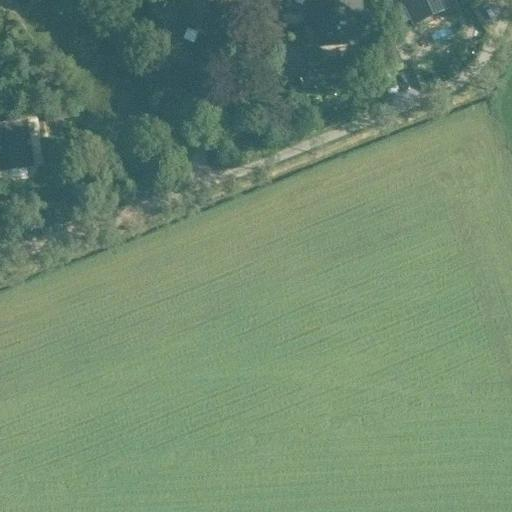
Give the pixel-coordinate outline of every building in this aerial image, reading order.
[(186,0),(178,16),(209,31),(218,12),(227,17),(234,0),(186,0)] [(398,0),(400,5),(409,1),(418,19),(447,5),(444,0),(398,0)] [(321,24),(322,44),(354,43),(353,16),(359,16),(358,3),(310,6),(311,25),(321,24)] [(273,69),(271,72),(294,85),(295,82),(296,82),(308,60),(285,47),(272,68),(273,69)] [(400,58),(384,59),(385,68),(404,67),(400,58)] [(26,125),(0,128),(0,170),(32,165),(26,125)]
